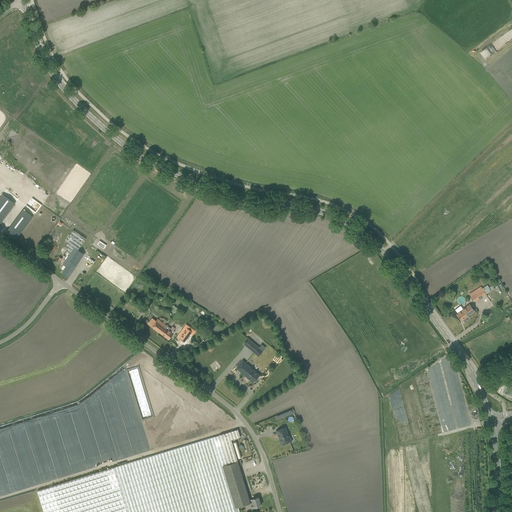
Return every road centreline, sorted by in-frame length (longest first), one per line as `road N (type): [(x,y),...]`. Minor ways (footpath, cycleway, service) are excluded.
road 1 (secondary): [(490,421),(461,357),(383,251),(329,214),(216,190),(125,146),(52,74),(23,2)]
road 2 (unclassified): [(279,511),(248,424),(60,281)]
road 3 (unknown): [(97,469),(248,424)]
